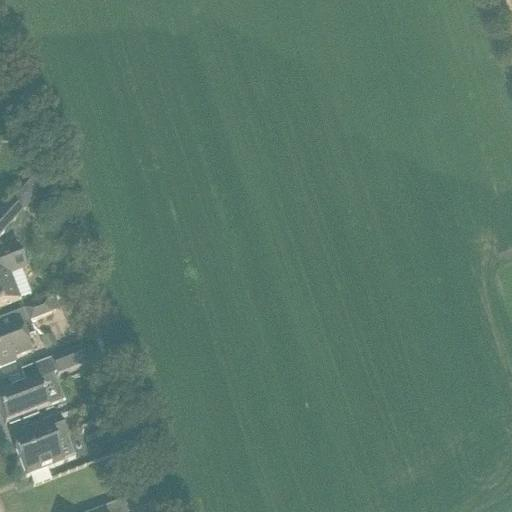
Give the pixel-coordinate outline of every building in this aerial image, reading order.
[(10,204),(22,215),(37,198),(25,187),(10,204)] [(0,214),(0,238),(22,215),(10,204),(0,214)] [(0,309),(1,309),(19,302),(18,301),(29,297),(20,273),(25,271),(17,249),(0,255),(0,309)] [(46,303),(0,321),(0,329),(1,333),(19,327),(20,328),(28,325),(29,326),(51,317),(46,303)] [(99,343),(92,326),(81,331),(84,339),(77,342),(80,350),(99,343)] [(19,327),(1,333),(0,334),(0,370),(15,364),(14,361),(30,355),(20,328),(19,327)] [(99,343),(80,350),(50,362),(56,379),(93,365),(98,377),(110,372),(99,343)] [(0,397),(0,415),(4,427),(20,421),(22,424),(37,418),(36,415),(48,410),(43,398),(33,402),(28,387),(0,397)] [(25,480),(75,461),(58,419),(20,434),(25,446),(13,450),(25,480)] [(144,495),(122,504),(124,511),(143,511),(149,510),(144,495)]
